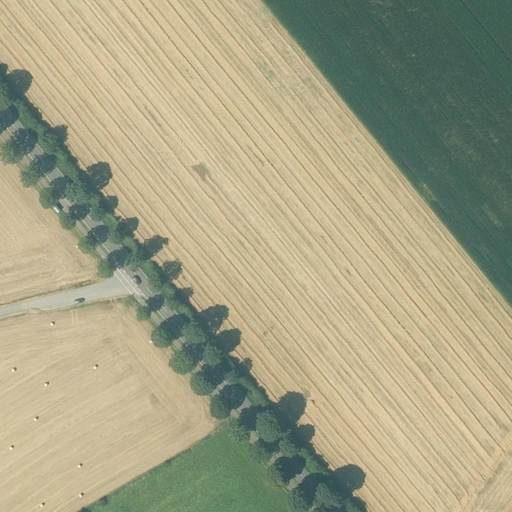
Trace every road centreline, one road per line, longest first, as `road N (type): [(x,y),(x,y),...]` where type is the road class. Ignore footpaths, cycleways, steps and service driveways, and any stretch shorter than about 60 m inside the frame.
road 1 (secondary): [(332,511),(139,278)]
road 2 (secondary): [(139,278),(0,107)]
road 3 (unclassified): [(0,312),(139,278)]
